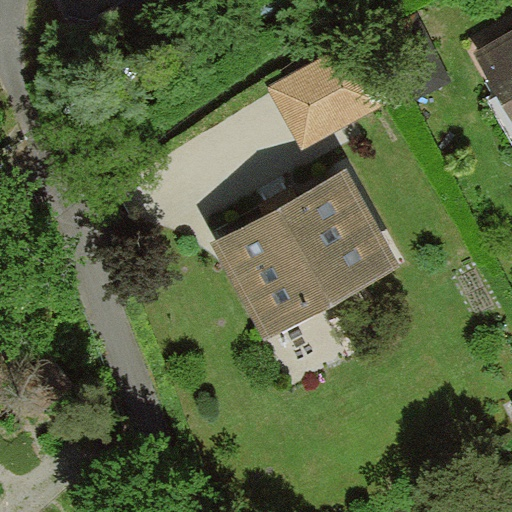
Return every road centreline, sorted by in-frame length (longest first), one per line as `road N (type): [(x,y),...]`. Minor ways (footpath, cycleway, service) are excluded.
road 1 (residential): [(46,145),(160,450)]
road 2 (residential): [(15,511),(78,458),(160,450)]
